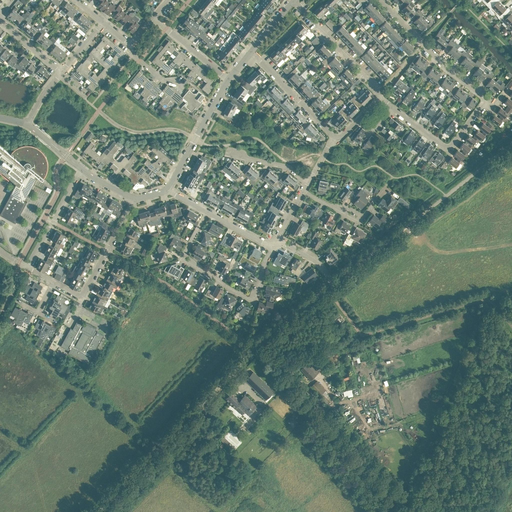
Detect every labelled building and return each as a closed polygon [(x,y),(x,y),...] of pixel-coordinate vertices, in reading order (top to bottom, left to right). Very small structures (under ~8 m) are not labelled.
[(61,0),(53,0),(53,1),(56,4),(53,7),(57,10),(61,6),(59,4),(61,0)] [(103,10),(109,2),(106,0),(98,0),(98,1),(101,3),(98,6),(103,10)] [(270,6),(263,0),(260,5),(266,10),(270,6)] [(407,5),(402,10),(406,14),(412,8),(416,4),(412,1),(412,0),(408,0),(405,3),(407,5)] [(494,13),(503,5),(499,1),(499,0),(494,0),(488,7),(494,13)] [(323,5),(328,10),(331,13),(335,9),(333,7),(327,1),(323,5)] [(67,13),(72,6),(67,2),(63,7),(61,6),(57,10),(56,11),(59,13),(62,9),(67,13)] [(114,11),(119,6),(118,6),(117,4),(115,6),(115,5),(114,6),(109,2),(103,10),(107,14),(110,11),(113,13),(114,12),(114,11)] [(214,10),(212,8),(205,2),(202,6),(211,14),(214,10)] [(367,13),(374,7),(370,3),(365,7),(363,5),(359,10),(361,12),(363,9),(367,13)] [(322,4),(318,8),(324,14),(327,16),(331,13),(328,10),(323,5),(322,4)] [(266,10),(260,5),(256,9),(258,10),(263,14),(266,10)] [(502,18),(511,10),(509,7),(507,9),(503,5),(494,13),(501,19),(502,18)] [(77,10),(72,6),(67,13),(70,16),(68,18),(69,20),(68,21),(71,23),(75,17),(73,16),(77,10)] [(118,21),(125,13),(120,9),(121,8),(119,6),(114,11),(114,12),(116,13),(114,17),(118,21)] [(211,14),(202,6),(198,11),(207,18),(211,14)] [(13,20),(18,13),(15,11),(18,8),(16,7),(8,16),(13,20)] [(371,17),(377,11),(374,7),(367,13),(371,17)] [(324,14),(318,8),(314,12),(321,18),(324,14)] [(416,16),(421,11),(419,9),(416,11),(412,8),(406,14),(410,18),(414,14),(416,16)] [(258,10),(255,15),(261,20),(265,16),(263,14),(258,10)] [(507,26),(511,21),(511,14),(511,13),(511,10),(502,18),(501,19),(500,20),(503,22),(507,26)] [(27,11),(25,14),(24,13),(21,16),(18,13),(13,20),(18,24),(22,19),(24,21),(28,17),(30,13),(27,11)] [(375,21),(381,15),(377,11),(371,17),(375,21)] [(418,26),(426,17),(421,11),(416,16),(418,18),(414,22),(418,26)] [(128,15),(125,13),(118,21),(123,25),(126,21),(128,23),(133,18),(134,16),(136,14),(133,12),(130,13),(128,15)] [(79,28),(87,18),(82,14),(78,19),(75,17),(71,23),(70,24),(72,26),(74,24),(79,28)] [(261,20),(255,15),(251,19),(258,24),(261,20)] [(385,19),(381,15),(375,21),(379,25),(385,19)] [(134,16),(133,18),(128,23),(131,25),(128,29),(133,33),(136,29),(136,30),(138,27),(139,25),(137,22),(139,19),(134,16)] [(189,16),(188,18),(181,26),(184,28),(185,27),(189,31),(196,22),(189,16)] [(27,32),(33,25),(30,23),(32,20),(28,17),(24,21),(26,23),(22,28),(27,32)] [(432,23),(430,21),(426,17),(418,26),(421,30),(426,26),(428,28),(432,23)] [(92,22),(87,18),(79,28),(86,34),(89,30),(87,28),(92,22)] [(258,24),(251,19),(248,23),(254,28),(258,24)] [(384,31),(390,25),(386,21),(380,27),(384,31)] [(200,25),(196,22),(189,31),(193,34),(199,27),(200,25)] [(254,28),(248,23),(244,27),(251,33),(254,28)] [(302,24),(298,28),(304,34),(308,30),(302,24)] [(38,33),(42,29),(44,27),(41,25),(40,26),(38,25),(36,28),(33,25),(27,32),(32,36),(36,31),(38,33)] [(388,35),(394,29),(390,25),(384,31),(388,35)] [(340,36),(346,30),(342,26),(336,32),(340,36)] [(203,31),(199,27),(193,34),(197,37),(203,31)] [(251,33),(244,27),(241,31),(248,37),(251,33)] [(304,34),(298,28),(294,32),(294,33),(295,33),(300,38),(304,34)] [(46,32),(42,29),(38,33),(41,35),(36,40),(41,44),(47,37),(44,35),(46,32)] [(391,39),(397,33),(394,29),(388,35),(391,39)] [(344,40),(350,34),(346,30),(340,36),(344,40)] [(201,41),(207,34),(203,31),(197,37),(201,41)] [(248,37),(241,31),(238,35),(237,35),(242,39),(242,40),(244,41),(248,37)] [(443,40),(445,37),(438,32),(434,37),(437,39),(433,44),(438,47),(443,40)] [(301,39),(300,38),(295,33),(294,33),(291,36),(297,43),(301,39)] [(395,43),(401,37),(397,33),(391,39),(395,43)] [(211,38),(207,34),(201,41),(205,44),(211,38)] [(237,35),(238,35),(236,34),(232,38),(239,44),(242,40),(242,39),(237,35)] [(347,44),(353,38),(350,34),(344,40),(347,44)] [(115,44),(104,35),(101,39),(102,40),(99,44),(104,48),(107,44),(112,48),(115,44)] [(297,43),(291,36),(287,40),(293,46),(297,43)] [(53,45),(56,40),(52,37),(50,40),(47,37),(41,44),(46,48),(51,43),(53,45)] [(405,41),(401,37),(395,43),(399,47),(400,46),(405,41)] [(210,48),(215,41),(211,38),(205,44),(210,48)] [(239,44),(232,38),(229,42),(235,48),(239,44)] [(351,48),(357,42),(353,38),(347,44),(351,48)] [(56,56),(64,46),(61,44),(56,40),(53,45),(55,47),(51,52),(56,56)] [(226,40),(223,44),(232,52),(235,48),(229,42),(226,40)] [(293,46),(287,40),(283,44),(289,50),(291,52),(295,48),(293,46)] [(404,50),(410,44),(406,40),(405,41),(400,46),(404,50)] [(449,47),(453,41),(450,40),(448,43),(443,40),(438,47),(442,51),(446,45),(449,47)] [(157,50),(160,52),(163,55),(167,50),(172,53),(176,48),(171,45),(172,44),(169,41),(163,47),(161,45),(157,50)] [(452,56),(457,49),(453,46),(455,43),(453,41),(449,47),(451,48),(447,53),(452,56)] [(355,51),(361,45),(357,42),(351,48),(355,51)] [(100,52),(104,48),(99,44),(95,48),(94,47),(91,51),(101,59),(101,58),(104,55),(100,52)] [(126,53),(119,47),(115,44),(112,48),(112,49),(114,50),(118,52),(114,56),(119,61),(122,56),(123,57),(126,53)] [(223,44),(220,49),(222,50),(229,56),(232,52),(223,44)] [(289,50),(283,44),(279,48),(285,54),(289,50)] [(414,49),(413,48),(414,48),(410,44),(404,50),(409,55),(414,49)] [(4,47),(0,51),(0,60),(3,63),(5,60),(11,53),(9,51),(10,50),(5,46),(5,45),(4,47)] [(320,56),(327,49),(323,45),(321,47),(319,45),(312,52),(314,54),(316,52),(320,56)] [(365,49),(361,45),(355,51),(359,55),(365,49)] [(69,50),(67,49),(64,46),(56,56),(61,60),(69,50)] [(462,57),(466,52),(459,47),(457,49),(452,56),(456,60),(460,55),(462,57)] [(176,63),(184,54),(181,51),(180,52),(176,48),(172,53),(176,57),(173,61),(176,63)] [(285,54),(279,48),(276,51),(281,58),(285,54)] [(331,53),(327,49),(320,56),(323,60),(321,62),(324,64),(331,57),(329,55),(331,53)] [(372,55),(373,53),(372,53),(372,52),(370,50),(369,50),(369,49),(368,51),(361,57),(365,61),(372,55)] [(468,49),(466,52),(462,57),(464,59),(461,63),(465,67),(471,59),(473,56),(469,53),(470,51),(468,49)] [(229,56),(222,50),(216,57),(224,64),(226,61),(225,60),(229,56)] [(17,56),(12,52),(12,51),(11,53),(5,60),(10,63),(9,65),(11,67),(12,65),(13,66),(13,65),(19,59),(18,59),(16,57),(17,56)] [(101,59),(91,51),(89,54),(90,55),(86,59),(91,63),(94,59),(100,63),(103,60),(101,58),(101,59)] [(281,58),(276,51),(275,51),(270,55),(271,55),(270,57),(277,65),(283,59),(281,58)] [(160,58),(163,55),(160,52),(152,62),(155,64),(156,64),(160,67),(164,62),(160,58)] [(29,61),(27,59),(28,58),(23,53),(18,59),(19,59),(13,65),(20,71),(21,71),(29,61)] [(188,57),(184,54),(176,63),(175,65),(177,67),(179,65),(180,66),(183,62),(187,66),(191,61),(187,58),(188,57)] [(369,64),(375,58),(372,55),(365,61),(369,64)] [(115,65),(119,61),(114,56),(110,61),(107,58),(104,61),(113,69),(116,66),(115,65)] [(331,68),(339,61),(335,57),(333,59),(331,57),(324,64),(326,66),(328,64),(331,68)] [(416,71),(424,60),(420,57),(416,61),(414,59),(410,65),(412,66),(411,67),(416,71)] [(373,68),(379,62),(375,58),(369,64),(373,68)] [(35,64),(30,59),(29,61),(21,71),(24,73),(25,71),(30,75),(34,71),(34,70),(37,67),(34,65),(35,64)] [(87,68),(91,63),(86,59),(82,64),(81,63),(79,66),(88,74),(91,71),(87,68)] [(475,63),(471,59),(465,67),(469,70),(473,65),(475,67),(479,62),(477,60),(475,63)] [(104,61),(103,60),(100,63),(105,68),(101,72),(106,76),(110,72),(111,72),(113,69),(104,61)] [(428,63),(424,60),(416,71),(422,76),(426,71),(424,69),(428,63)] [(195,65),(191,61),(187,66),(191,70),(187,75),(188,76),(187,78),(189,80),(190,79),(191,81),(193,79),(191,77),(192,76),(200,67),(196,64),(195,65)] [(335,76),(343,69),(341,67),(343,65),(339,61),(331,68),(329,70),(335,76)] [(45,66),(40,62),(37,67),(34,70),(34,71),(45,80),(50,74),(48,73),(49,72),(46,70),(47,70),(44,68),(45,66)] [(172,69),(175,65),(172,62),(169,66),(164,62),(160,67),(165,71),(164,72),(167,75),(169,72),(171,74),(175,71),(172,69)] [(377,72),(383,66),(379,62),(373,68),(377,72)] [(486,67),(482,64),(479,62),(475,67),(478,69),(473,74),(478,78),(486,67)] [(88,74),(79,66),(76,70),(77,70),(74,73),(73,72),(71,75),(78,81),(79,80),(78,79),(82,74),(87,79),(90,75),(88,74)] [(380,76),(387,70),(383,66),(377,72),(380,76)] [(203,69),(200,67),(192,76),(195,79),(198,75),(202,79),(207,74),(202,70),(203,69)] [(488,78),(492,73),(490,71),(490,70),(486,67),(478,78),(482,81),(486,77),(488,78)] [(297,71),(295,68),(288,76),(290,78),(288,79),(292,83),(299,76),(295,73),(297,71)] [(431,78),(437,71),(432,68),(429,72),(426,71),(422,76),(425,78),(427,75),(431,78)] [(343,80),(350,73),(347,69),(345,71),(343,69),(335,76),(338,78),(340,76),(343,80)] [(139,83),(141,84),(147,78),(142,74),(143,72),(140,70),(128,84),(133,88),(136,83),(139,83)] [(255,71),(251,75),(257,82),(260,79),(263,82),(267,78),(258,70),(256,72),(255,71)] [(391,74),(387,70),(380,76),(384,80),(391,74)] [(431,78),(429,81),(436,86),(440,81),(438,79),(441,74),(437,71),(431,78)] [(103,80),(106,76),(101,72),(98,76),(94,73),(91,76),(101,84),(103,81),(103,80)] [(354,77),(350,73),(343,80),(341,82),(347,88),(355,81),(353,79),(354,77)] [(490,89),(496,82),(491,78),(494,75),(492,73),(488,78),(490,80),(486,86),(490,89)] [(211,77),(207,74),(202,79),(207,82),(202,89),(208,94),(214,88),(211,85),(215,79),(212,77),(211,77)] [(91,76),(90,75),(87,79),(91,82),(87,87),(88,87),(87,89),(91,92),(92,90),(93,92),(97,87),(98,88),(101,84),(91,76)] [(257,82),(251,75),(246,79),(247,80),(245,83),(253,91),(257,87),(254,84),(257,82)] [(300,88),(307,80),(305,78),(301,75),(299,77),(299,76),(292,83),(296,87),(298,86),(300,88)] [(144,97),(156,83),(153,80),(152,82),(147,78),(141,84),(144,86),(144,89),(140,94),(144,97)] [(399,78),(395,84),(398,86),(397,86),(395,84),(392,88),(394,90),(392,93),(395,95),(397,96),(398,94),(401,96),(408,87),(401,81),(402,80),(399,78)] [(444,89),(450,81),(446,78),(442,83),(440,81),(436,86),(438,88),(440,85),(444,89)] [(309,83),(307,80),(300,88),(302,90),(300,91),(304,95),(311,88),(307,85),(309,83)] [(454,85),(450,81),(444,89),(449,92),(447,95),(449,96),(453,91),(451,89),(454,85)] [(500,85),(496,82),(490,89),(495,92),(498,88),(501,89),(505,84),(502,82),(500,85)] [(159,85),(156,83),(144,97),(140,102),(143,104),(145,102),(146,102),(152,96),(155,95),(157,97),(162,91),(157,87),(159,85)] [(253,91),(245,83),(242,86),(241,85),(238,90),(245,96),(247,92),(250,95),(253,91)] [(165,104),(176,89),(174,87),(172,89),(167,85),(162,91),(164,93),(165,96),(159,103),(161,104),(159,106),(161,107),(163,106),(165,104)] [(271,98),(278,90),(274,86),(273,88),(271,85),(263,93),(267,96),(268,95),(271,98)] [(411,85),(406,92),(408,94),(402,101),(405,103),(406,103),(408,104),(414,95),(413,94),(415,91),(412,89),(414,87),(411,85)] [(364,90),(360,94),(367,101),(371,97),(370,95),(372,93),(365,86),(362,88),(364,90)] [(311,100),(319,92),(316,90),(314,92),(311,88),(304,95),(307,99),(309,98),(311,100)] [(458,99),(463,92),(459,88),(455,93),(453,91),(449,96),(451,98),(456,101),(458,99)] [(183,98),(183,97),(178,93),(179,92),(176,89),(165,104),(169,107),(172,102),(175,102),(178,104),(183,98)] [(200,101),(205,96),(198,91),(196,93),(194,94),(189,90),(186,94),(200,106),(202,103),(200,101)] [(242,99),(245,96),(238,90),(234,95),(235,96),(233,99),(242,105),(245,101),(242,99)] [(281,96),(282,94),(278,90),(271,98),(273,100),(272,101),(275,105),(283,98),(281,96)] [(315,107),(322,100),(319,97),(321,95),(319,92),(311,100),(313,102),(311,103),(315,107)] [(468,95),(463,92),(458,99),(462,102),(460,105),(462,107),(466,101),(464,100),(468,95)] [(200,106),(186,94),(183,97),(183,98),(187,101),(187,104),(185,107),(184,105),(181,108),(186,111),(188,109),(192,112),(196,107),(198,108),(200,106)] [(367,101),(360,94),(357,98),(355,96),(352,98),(360,105),(362,103),(363,105),(367,101)] [(420,94),(416,100),(418,102),(413,109),(416,111),(418,112),(425,103),(423,102),(425,99),(422,97),(423,96),(420,94)] [(283,110),(290,102),(286,98),(285,100),(283,98),(275,105),(279,109),(280,107),(283,110)] [(360,105),(352,98),(346,104),(348,106),(355,113),(359,109),(358,107),(360,105)] [(469,103),(466,101),(462,107),(465,108),(467,106),(471,109),(477,102),(472,98),(469,103)] [(242,105),(233,99),(231,102),(230,102),(227,107),(234,111),(236,108),(240,110),(242,105)] [(323,112),(330,104),(328,102),(326,104),(322,100),(315,107),(319,111),(321,110),(323,112)] [(294,106),(290,102),(283,110),(285,112),(284,114),(287,117),(295,110),(293,108),(294,106)] [(431,102),(426,108),(429,109),(423,117),(426,119),(426,118),(428,120),(435,111),(433,110),(435,107),(433,105),(433,104),(431,102)] [(355,113),(348,106),(345,109),(343,107),(340,109),(348,117),(350,115),(351,117),(355,113)] [(233,115),(234,111),(227,107),(224,113),(225,113),(223,116),(233,122),(236,117),(233,115)] [(511,112),(507,108),(505,111),(500,108),(497,113),(501,116),(504,118),(506,115),(510,118),(511,115),(511,112)] [(346,119),(348,117),(340,109),(338,112),(340,114),(336,117),(343,125),(347,121),(346,119)] [(297,112),(295,110),(287,117),(291,121),(292,120),(295,122),(302,115),(299,111),(297,112)] [(441,110),(437,115),(439,117),(433,125),(436,127),(437,126),(439,128),(445,119),(444,117),(446,115),(443,113),(444,112),(441,110)] [(306,118),(302,115),(295,122),(297,124),(296,126),(299,130),(307,122),(305,120),(306,118)] [(506,119),(504,118),(501,116),(499,118),(495,115),(491,120),(500,127),(506,119)] [(343,125),(336,117),(333,121),(331,119),(328,121),(336,129),(338,127),(339,128),(343,125)] [(402,126),(403,123),(399,120),(397,122),(391,118),(389,121),(391,123),(390,124),(399,131),(400,129),(401,130),(403,127),(402,126)] [(451,118),(447,123),(449,125),(444,133),(446,135),(447,134),(449,136),(456,127),(454,125),(456,123),(453,121),(454,120),(451,118)] [(309,125),(307,122),(299,130),(303,133),(304,132),(307,134),(314,127),(311,123),(309,125)] [(479,128),(484,131),(487,133),(491,129),(492,130),(494,127),(489,123),(487,126),(483,123),(479,128)] [(318,131),(314,127),(307,134),(306,137),(323,140),(325,138),(320,132),(318,133),(317,132),(318,131)] [(362,128),(358,134),(355,132),(351,138),(353,140),(355,143),(356,142),(358,143),(365,134),(363,133),(365,130),(362,128)] [(395,134),(391,130),(389,132),(383,128),(381,131),(383,133),(382,135),(391,142),(392,140),(393,140),(395,137),(394,136),(395,134)] [(412,130),(411,132),(408,136),(405,134),(401,139),(403,141),(403,142),(406,144),(408,145),(415,136),(413,135),(415,132),(412,130)] [(489,135),(487,133),(484,131),(482,133),(478,130),(474,135),(475,136),(480,140),(481,141),(483,142),(489,135)] [(89,142),(94,135),(91,132),(85,139),(89,142)] [(371,135),(367,141),(365,139),(360,145),(363,147),(362,148),(365,150),(366,149),(367,151),(374,142),(372,140),(374,138),(371,135)] [(474,147),(478,142),(480,140),(475,136),(473,138),(469,135),(465,140),(467,141),(469,143),(474,147)] [(421,137),(417,143),(414,141),(410,147),(413,148),(412,149),(415,151),(417,152),(424,143),(422,142),(424,139),(421,137)] [(107,155),(115,145),(116,143),(114,141),(107,149),(107,148),(100,156),(96,152),(92,157),(96,161),(96,162),(99,164),(101,162),(107,155)] [(469,143),(467,141),(465,144),(463,143),(459,147),(464,150),(469,154),(474,147),(469,143)] [(91,142),(83,151),(87,154),(88,153),(92,157),(96,152),(92,149),(95,145),(91,142)] [(431,144),(426,150),(424,148),(420,154),(422,156),(421,156),(424,159),(425,158),(427,159),(433,150),(432,149),(433,146),(431,144)] [(12,156),(0,146),(0,169),(17,184),(10,195),(10,196),(9,196),(9,195),(9,196),(3,207),(4,207),(2,210),(0,214),(0,215),(15,223),(27,202),(25,201),(28,194),(37,177),(42,181),(44,179),(44,178),(45,176),(46,173),(47,171),(48,168),(48,165),(48,162),(47,160),(46,157),(45,154),(43,152),(41,150),(39,149),(38,148),(33,146),(28,145),(24,146),(19,147),(15,149),(12,153),(14,154),(12,156)] [(119,148),(115,145),(107,155),(101,162),(104,164),(106,162),(110,166),(116,160),(113,158),(113,155),(119,148)] [(171,160),(167,156),(169,154),(162,148),(160,150),(155,146),(151,150),(158,156),(158,159),(156,161),(163,166),(167,161),(169,163),(171,160)] [(467,157),(469,154),(464,150),(462,153),(458,150),(454,155),(458,158),(461,160),(465,156),(467,157)] [(443,162),(446,159),(443,157),(444,156),(442,155),(439,152),(437,155),(435,153),(430,160),(432,162),(434,164),(435,164),(437,165),(441,160),(443,162)] [(132,155),(128,160),(129,160),(119,172),(122,174),(123,172),(128,176),(134,170),(131,168),(131,165),(137,158),(132,155)] [(199,158),(196,163),(204,167),(207,169),(209,166),(212,161),(202,156),(200,158),(199,158)] [(129,160),(128,160),(125,157),(121,161),(118,162),(116,160),(110,166),(115,170),(114,172),(117,174),(119,172),(129,160)] [(465,163),(461,160),(458,158),(456,160),(452,157),(448,162),(456,168),(459,163),(463,165),(465,163)] [(159,171),(163,166),(156,161),(154,163),(152,163),(147,159),(144,163),(148,167),(152,170),(152,171),(158,175),(161,172),(159,171)] [(229,174),(236,166),(232,162),(230,164),(228,162),(221,170),(225,174),(226,172),(229,174)] [(202,171),(204,167),(196,163),(193,169),(194,169),(193,172),(203,177),(205,173),(202,171)] [(240,169),(236,166),(229,174),(232,176),(230,178),(235,181),(240,174),(241,173),(239,171),(240,169)] [(248,178),(255,170),(251,166),(249,168),(247,166),(241,173),(240,174),(244,178),(245,176),(248,178)] [(146,170),(142,167),(139,171),(136,172),(134,170),(128,176),(133,180),(132,182),(135,184),(137,182),(137,181),(146,170)] [(149,175),(152,171),(152,170),(148,167),(146,170),(137,181),(137,182),(139,184),(141,182),(146,186),(151,180),(149,178),(149,175)] [(259,173),(255,170),(248,178),(251,180),(249,182),(253,185),(259,178),(260,177),(258,175),(259,173)] [(267,182),(274,174),(270,170),(268,172),(266,170),(260,177),(259,178),(263,182),(264,180),(267,182)] [(203,177),(193,172),(191,175),(190,174),(187,179),(198,185),(199,182),(200,182),(203,177)] [(279,181),(277,179),(278,177),(274,174),(267,182),(270,184),(268,186),(272,189),(278,182),(279,181)] [(286,186),(293,178),(289,174),(287,176),(285,174),(279,181),(278,182),(282,186),(283,184),(286,186)] [(297,181),(293,178),(286,186),(288,188),(287,190),(291,193),(298,185),(296,183),(297,181)] [(196,189),(198,185),(187,179),(184,185),(185,185),(184,188),(194,194),(196,189)] [(318,189),(318,190),(319,191),(319,192),(320,192),(320,193),(321,193),(322,193),(323,193),(324,193),(325,192),(326,191),(326,190),(328,182),(320,180),(318,189)] [(82,197),(88,187),(84,184),(81,189),(79,187),(74,196),(78,198),(80,196),(82,197)] [(93,189),(88,187),(82,197),(87,200),(87,201),(87,202),(89,203),(90,201),(94,193),(92,191),(93,189)] [(345,201),(348,196),(351,198),(355,192),(352,190),(351,191),(346,187),(339,196),(345,201)] [(210,204),(216,194),(213,193),(214,191),(209,189),(204,198),(207,199),(206,201),(210,204)] [(361,189),(358,193),(354,198),(357,200),(354,203),(361,208),(368,199),(365,197),(368,194),(361,189)] [(98,203),(103,194),(98,192),(97,194),(94,193),(90,201),(92,203),(94,200),(98,203)] [(277,197),(276,200),(285,206),(288,201),(286,200),(287,197),(278,192),(276,197),(277,197)] [(107,197),(103,194),(98,203),(97,205),(101,208),(100,210),(103,211),(107,203),(105,202),(107,197)] [(219,206),(224,197),(219,194),(219,196),(216,194),(210,204),(215,207),(216,205),(219,206)] [(383,199),(378,205),(386,212),(390,207),(392,209),(398,201),(390,195),(386,201),(383,199)] [(224,197),(219,206),(222,208),(221,210),(225,212),(231,203),(232,201),(224,197)] [(107,203),(103,211),(105,213),(107,210),(111,213),(117,202),(112,200),(110,204),(107,203)] [(285,206),(276,200),(274,203),(272,202),(270,207),(279,212),(281,209),(283,211),(285,206)] [(122,205),(117,202),(111,213),(118,217),(123,209),(120,208),(122,205)] [(180,207),(177,208),(175,203),(170,205),(172,210),(169,211),(171,217),(174,216),(174,217),(182,215),(180,207)] [(234,214),(239,205),(235,203),(234,204),(231,203),(225,212),(230,215),(231,213),(234,214)] [(306,204),(300,214),(306,217),(308,214),(313,217),(316,218),(318,215),(321,217),(324,211),(321,209),(313,204),(311,207),(306,204)] [(241,220),(246,211),(243,209),(244,208),(239,205),(234,214),(237,216),(236,218),(241,220)] [(171,217),(169,211),(166,211),(165,206),(159,208),(162,217),(167,215),(168,218),(171,217)] [(69,208),(67,213),(74,217),(79,220),(83,212),(76,207),(74,211),(69,208)] [(279,212),(270,207),(267,212),(269,213),(267,215),(277,221),(280,216),(278,215),(279,212)] [(162,217),(159,208),(154,209),(155,211),(152,212),(156,225),(161,223),(160,217),(162,217)] [(156,225),(152,212),(150,213),(149,211),(144,212),(146,221),(149,221),(150,226),(156,225)] [(189,221),(194,213),(189,211),(187,215),(184,214),(181,220),(184,221),(185,219),(189,221)] [(249,213),(246,211),(241,220),(245,223),(247,221),(249,223),(254,213),(250,211),(249,213)] [(146,221),(144,212),(139,214),(139,216),(137,217),(139,226),(147,224),(146,221)] [(325,223),(326,224),(327,228),(330,230),(335,221),(332,219),(334,216),(327,212),(323,221),(326,222),(325,223)] [(72,222),(74,217),(67,213),(64,218),(69,220),(67,224),(74,228),(76,224),(72,222)] [(189,221),(188,224),(193,226),(195,228),(199,222),(196,221),(199,216),(194,213),(189,221)] [(277,221),(267,215),(266,218),(264,217),(262,222),(263,223),(271,227),(272,224),(274,226),(277,221)] [(374,215),(369,221),(377,227),(381,221),(384,224),(388,218),(383,215),(379,219),(374,215)] [(296,222),(290,232),(297,236),(301,229),(305,232),(309,224),(302,220),(300,225),(296,222)] [(110,231),(105,228),(107,225),(100,221),(98,225),(102,227),(99,231),(107,235),(110,231)] [(343,221),(341,226),(338,225),(334,231),(340,234),(342,230),(346,232),(350,225),(343,221)] [(270,233),(273,228),(271,227),(263,223),(262,226),(260,225),(257,230),(267,235),(268,232),(270,233)] [(208,225),(205,230),(208,232),(208,231),(218,236),(222,229),(213,224),(211,227),(208,225)] [(130,227),(127,232),(130,234),(129,237),(134,240),(137,241),(139,237),(141,234),(138,232),(130,227)] [(349,234),(344,242),(350,246),(354,239),(361,243),(366,233),(356,228),(352,236),(349,234)] [(107,235),(99,231),(96,229),(92,235),(94,236),(93,238),(98,241),(100,237),(105,240),(107,235)] [(57,231),(54,235),(64,241),(66,238),(65,238),(67,236),(57,231)] [(314,231),(310,237),(314,239),(315,239),(310,246),(317,250),(322,241),(316,237),(318,234),(316,234),(317,233),(314,231)] [(183,243),(177,239),(179,236),(172,232),(169,238),(172,240),(170,245),(179,250),(183,243)] [(202,236),(200,239),(202,240),(201,242),(207,246),(208,243),(210,244),(211,241),(210,241),(211,238),(210,238),(211,235),(205,232),(204,235),(205,235),(204,237),(202,236)] [(64,241),(54,235),(52,240),(56,242),(55,245),(60,248),(62,249),(66,242),(64,241)] [(132,242),(134,240),(129,237),(126,235),(123,240),(126,242),(125,245),(130,247),(133,249),(135,245),(132,242)] [(231,235),(230,238),(229,240),(223,237),(220,244),(225,247),(227,244),(234,248),(234,247),(238,249),(243,241),(231,235)] [(133,249),(130,247),(125,245),(121,243),(119,248),(122,250),(121,252),(128,257),(133,249)] [(159,253),(156,254),(159,263),(167,260),(165,252),(164,252),(164,250),(165,250),(167,247),(160,243),(157,248),(159,253)] [(60,248),(55,245),(54,247),(49,245),(47,249),(54,254),(55,254),(57,255),(59,250),(61,251),(62,249),(60,248)] [(95,258),(97,253),(87,247),(85,252),(95,258)] [(209,250),(204,247),(202,250),(196,247),(193,253),(195,254),(194,257),(199,261),(199,260),(200,260),(201,258),(203,254),(206,256),(209,250)] [(255,247),(253,251),(252,251),(251,251),(250,251),(250,252),(250,253),(250,254),(251,254),(251,255),(248,259),(253,262),(258,264),(260,261),(258,260),(262,252),(255,247)] [(328,254),(327,255),(326,255),(326,256),(327,258),(326,259),(326,260),(331,266),(332,265),(333,266),(334,266),(335,266),(336,266),(336,265),(337,265),(337,264),(337,263),(336,263),(336,262),(339,259),(331,248),(325,252),(328,254)] [(47,249),(44,254),(49,257),(47,259),(53,262),(54,259),(55,258),(54,257),(53,256),(54,254),(47,249)] [(85,252),(81,259),(87,262),(88,260),(92,262),(95,258),(85,252)] [(279,253),(273,263),(280,267),(282,263),(284,265),(287,266),(291,260),(288,258),(290,255),(284,252),(283,255),(279,253)] [(219,254),(217,258),(222,261),(217,270),(222,273),(223,272),(225,274),(228,269),(230,271),(233,265),(237,259),(233,257),(231,261),(226,259),(226,258),(219,254)] [(251,265),(253,262),(248,259),(242,256),(239,262),(245,265),(244,268),(253,273),(256,267),(251,265)] [(51,264),(53,262),(47,259),(46,261),(41,259),(39,263),(49,269),(52,265),(51,264)] [(85,265),(87,262),(81,259),(77,266),(79,267),(87,272),(90,267),(85,265)] [(300,262),(301,262),(301,261),(300,261),(300,260),(299,260),(298,260),(298,261),(295,259),(290,266),(293,268),(291,271),(298,276),(302,270),(300,268),(303,264),(302,263),(301,263),(300,262)] [(49,269),(39,263),(36,268),(47,274),(49,269)] [(115,265),(112,270),(115,272),(116,272),(123,276),(127,269),(120,264),(118,267),(115,265)] [(179,269),(178,268),(176,267),(177,264),(176,264),(166,267),(164,270),(171,274),(171,273),(176,275),(174,278),(178,280),(184,268),(181,267),(179,269)] [(76,265),(72,272),(74,273),(79,276),(80,274),(85,276),(87,272),(79,267),(77,266),(76,265)] [(302,270),(298,276),(297,277),(298,279),(302,276),(307,283),(317,275),(312,268),(306,272),(303,269),(302,270)] [(193,284),(196,278),(192,277),(194,274),(188,270),(183,279),(189,282),(188,283),(192,285),(193,284)] [(251,283),(245,279),(247,277),(236,270),(234,274),(238,276),(237,278),(241,280),(239,284),(248,289),(251,283)] [(121,281),(123,276),(116,272),(115,272),(114,275),(111,273),(108,278),(111,280),(119,284),(121,281)] [(72,277),(70,280),(72,281),(79,286),(82,281),(77,279),(79,276),(74,273),(72,277)] [(297,279),(288,276),(280,274),(279,277),(275,276),(273,280),(286,284),(286,282),(296,282),(297,279)] [(199,280),(196,278),(193,284),(195,286),(194,288),(203,292),(206,288),(204,286),(207,281),(200,277),(199,280)] [(117,288),(119,284),(111,280),(110,282),(106,281),(104,286),(105,287),(105,286),(112,290),(113,288),(117,288)] [(79,286),(72,281),(69,286),(77,290),(79,286)] [(27,284),(25,288),(38,295),(39,293),(40,293),(41,293),(41,292),(41,291),(41,290),(43,286),(34,282),(32,287),(27,284)] [(113,291),(112,290),(105,286),(105,287),(104,289),(100,287),(98,292),(101,294),(109,298),(111,295),(113,291)] [(208,289),(205,295),(214,299),(215,296),(219,298),(223,290),(217,286),(214,292),(208,289)] [(287,291),(280,289),(273,287),(272,291),(266,289),(264,295),(266,296),(266,299),(273,301),(274,295),(280,296),(281,296),(281,293),(286,294),(287,291)] [(37,298),(38,295),(25,288),(23,292),(28,295),(25,299),(33,304),(35,300),(36,300),(37,300),(37,299),(37,298)] [(107,303),(109,298),(101,294),(100,297),(96,295),(93,300),(97,302),(105,306),(107,303)] [(58,295),(56,298),(55,298),(54,298),(54,299),(54,300),(54,301),(53,303),(66,310),(68,306),(63,304),(66,299),(58,295)] [(222,298),(217,306),(220,308),(221,306),(224,308),(225,306),(227,307),(226,308),(230,311),(236,300),(227,295),(225,300),(222,298)] [(259,303),(257,310),(267,313),(269,309),(272,309),(274,303),(267,301),(266,305),(259,303)] [(101,314),(105,306),(97,302),(96,304),(92,302),(89,308),(101,314)] [(66,310),(53,303),(51,306),(50,306),(50,307),(49,307),(50,307),(50,308),(48,312),(57,316),(59,312),(64,314),(66,310)] [(239,311),(236,314),(238,317),(239,317),(243,318),(244,314),(247,315),(249,307),(246,306),(245,306),(242,303),(237,309),(239,311)] [(11,308),(8,313),(11,315),(15,317),(13,322),(17,324),(24,311),(21,310),(21,309),(22,309),(21,309),(21,308),(20,308),(19,308),(15,306),(14,309),(11,308)] [(32,316),(29,314),(29,313),(29,312),(28,312),(27,312),(26,312),(24,311),(17,324),(21,326),(23,321),(28,324),(32,316)] [(344,320),(341,316),(340,316),(336,319),(336,320),(339,324),(344,321),(344,320)] [(40,337),(47,324),(45,322),(45,321),(44,321),(44,320),(43,320),(43,321),(42,321),(39,319),(34,327),(39,330),(36,335),(40,337)] [(93,356),(104,335),(97,332),(95,331),(96,329),(85,322),(84,325),(77,321),(73,330),(70,328),(61,346),(67,350),(68,350),(69,351),(68,353),(88,364),(92,357),(93,355),(93,356)] [(56,329),(52,326),(52,325),(51,324),(50,325),(47,324),(40,337),(44,339),(47,334),(51,337),(56,329)] [(306,363),(301,369),(311,380),(319,372),(313,365),(310,368),(306,363)] [(253,372),(246,380),(266,399),(273,392),(253,372)] [(232,392),(226,399),(235,408),(238,405),(246,412),(253,404),(245,396),(240,400),(232,392)]
